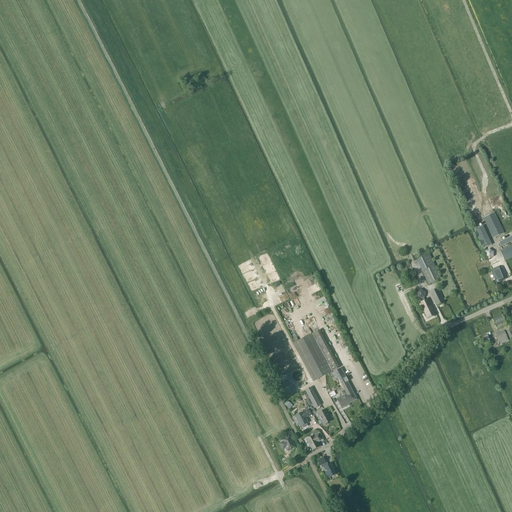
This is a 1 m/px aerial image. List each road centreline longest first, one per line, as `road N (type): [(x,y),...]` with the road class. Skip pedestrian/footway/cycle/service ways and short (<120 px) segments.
road 1 (unclassified): [(307,456),(347,430),(435,331),(511,297)]
road 2 (track): [(491,239),(477,207),(485,177),(472,147),(511,124)]
road 3 (track): [(511,114),(463,0)]
